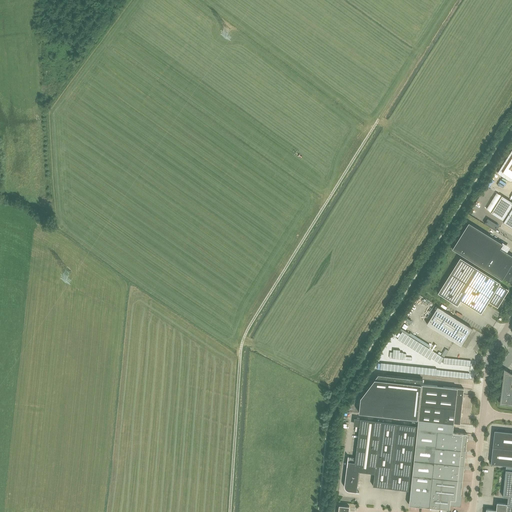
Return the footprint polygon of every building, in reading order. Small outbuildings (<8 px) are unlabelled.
[(511,156),(502,172),(511,178),(511,156)] [(491,213),(504,220),(503,222),(511,227),(511,201),(502,195),(491,213)] [(499,225),(487,218),(484,223),(496,230),(499,225)] [(503,278),(511,283),(511,255),(501,249),(502,247),(503,244),(469,223),(453,249),(502,280),(503,278)] [(500,304),(509,290),(500,284),(500,283),(460,257),(438,293),(458,305),(459,303),(461,300),(481,313),(490,298),(495,301),(495,302),(496,303),(497,302),(500,304)] [(426,324),(455,342),(456,341),(461,344),(471,329),(471,328),(437,306),(426,324)] [(409,331),(407,334),(428,346),(429,344),(409,331)] [(503,404),(505,404),(511,405),(511,373),(504,369),(503,382),(502,382),(500,398),(500,400),(501,401),(502,403),(503,404)] [(358,413),(418,419),(422,379),(378,374),(360,397),(358,413)] [(409,505),(429,507),(432,477),(437,431),(452,432),(453,423),(460,423),(463,388),(422,385),(418,419),(409,500),(409,505)] [(360,419),(355,458),(348,457),(348,456),(344,484),(345,489),(348,491),(351,491),(356,492),(359,471),(365,472),(374,473),(373,486),(408,490),(416,426),(360,419)] [(511,432),(494,430),(492,447),(511,448),(511,432)] [(432,477),(429,507),(449,509),(450,504),(459,505),(467,434),(452,432),(437,431),(432,477)] [(511,448),(492,447),(491,464),(511,465),(511,448)] [(507,498),(511,498),(511,470),(505,470),(502,497),(507,497),(507,498)] [(511,511),(511,498),(507,498),(507,503),(497,502),(496,510),(486,509),(485,511),(511,511)]
